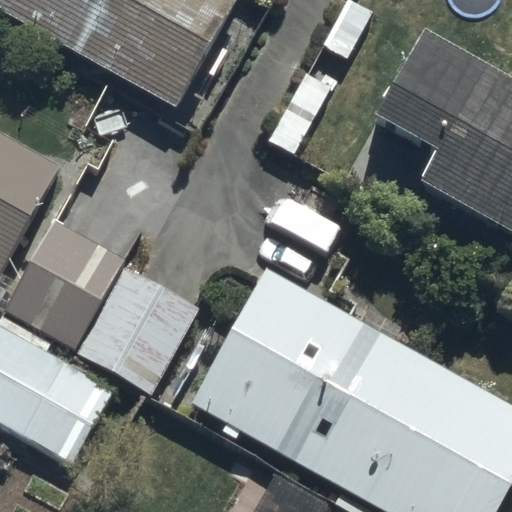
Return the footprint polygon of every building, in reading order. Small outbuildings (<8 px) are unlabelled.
[(0,0),(0,13),(176,108),(234,0),(0,0)] [(511,235),(511,79),(418,26),(370,112),(431,147),(412,180),(511,235)] [(0,268),(59,168),(0,135),(0,268)] [(0,306),(0,312),(150,393),(199,303),(47,221),(0,306)] [(187,401),(390,511),(495,511),(511,481),(511,406),(260,268),(187,401)] [(0,332),(0,427),(69,464),(109,390),(0,332)]
